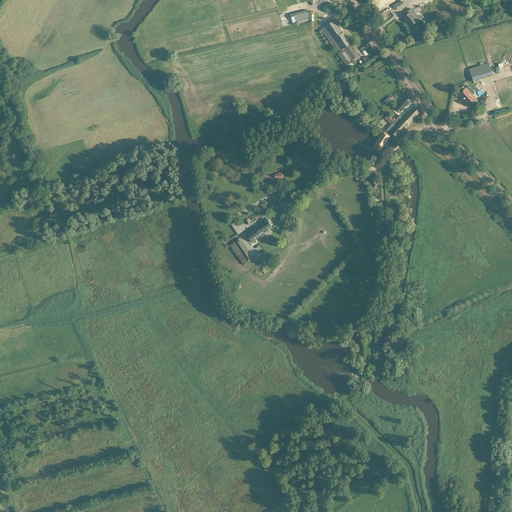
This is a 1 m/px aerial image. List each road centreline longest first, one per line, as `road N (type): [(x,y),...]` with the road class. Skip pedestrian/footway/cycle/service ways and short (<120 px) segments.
road 1 (track): [(256,254),(235,217),(270,197),(287,209),(341,169),(380,169),(407,135)]
road 2 (track): [(416,511),(407,468),(341,402),(321,396)]
road 3 (tertiary): [(438,126),(346,0)]
